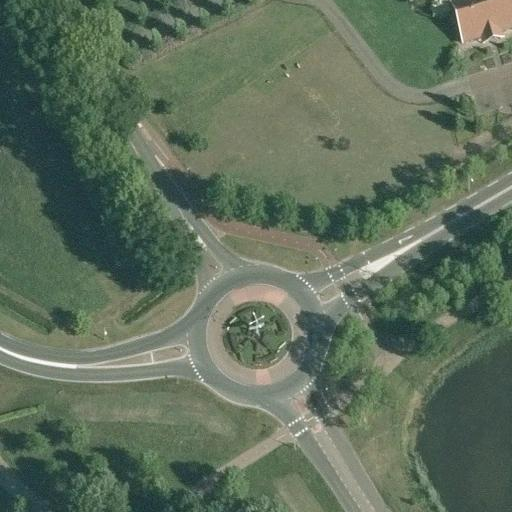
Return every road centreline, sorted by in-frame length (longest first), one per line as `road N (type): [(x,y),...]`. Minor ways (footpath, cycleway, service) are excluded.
road 1 (primary): [(0,355),(57,376),(204,369)]
road 2 (primary): [(196,331),(102,358),(62,360),(0,343)]
road 3 (unclassified): [(154,166),(62,0)]
road 4 (primary): [(324,324),(471,214)]
road 5 (primary): [(471,214),(304,290)]
road 6 (unclassified): [(154,166),(213,293)]
road 7 (unclassified): [(241,275),(154,166)]
